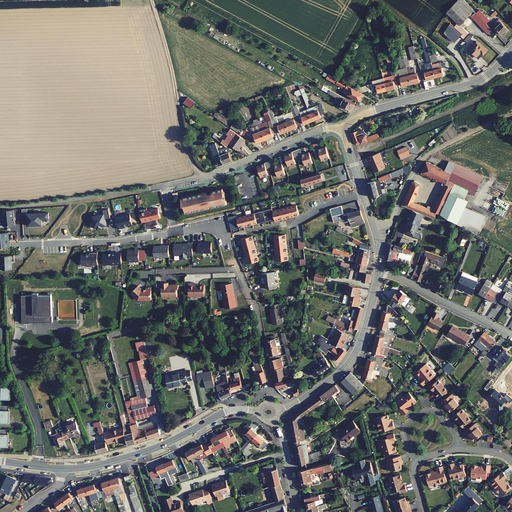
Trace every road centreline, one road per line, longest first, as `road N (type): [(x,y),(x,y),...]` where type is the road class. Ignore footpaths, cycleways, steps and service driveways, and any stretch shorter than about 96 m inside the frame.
road 1 (residential): [(174,232),(165,185),(318,130),(346,128)]
road 2 (residential): [(269,402),(256,312),(238,269),(158,271)]
road 3 (tertiary): [(68,468),(149,449),(231,410),(259,411)]
road 4 (tertiary): [(511,49),(480,79),(365,113),(346,128)]
road 5 (track): [(204,176),(188,153),(151,0)]
road 6 (tertiary): [(378,273),(349,361),(277,409)]
road 7 (residential): [(19,243),(174,232)]
road 8 (residential): [(423,511),(416,460),(463,448),(511,460)]
road 9 (residential): [(378,273),(511,335)]
